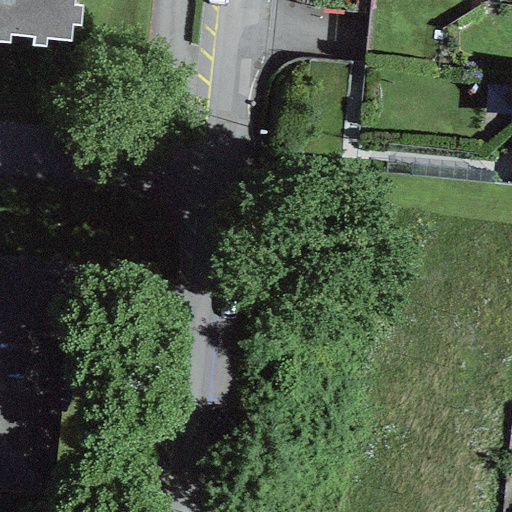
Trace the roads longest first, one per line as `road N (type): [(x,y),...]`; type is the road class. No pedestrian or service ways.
road 1 (residential): [(191,511),(220,181)]
road 2 (residential): [(220,181),(0,156)]
road 3 (residential): [(220,181),(241,0)]
